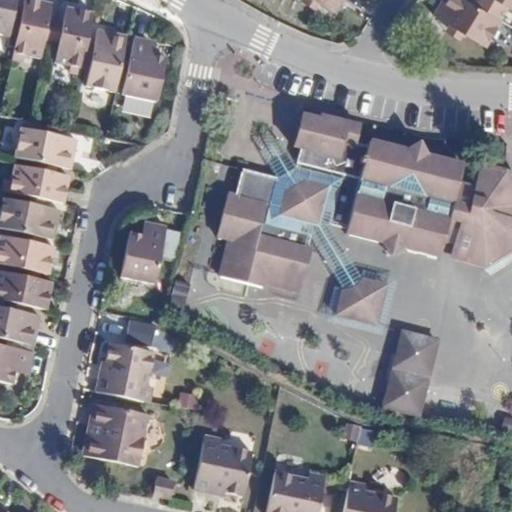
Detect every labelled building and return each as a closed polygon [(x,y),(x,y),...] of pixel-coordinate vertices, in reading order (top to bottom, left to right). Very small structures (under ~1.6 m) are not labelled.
[(11,0),(0,0),(0,45),(1,46),(7,20),(16,22),(19,9),(10,7),(11,0)] [(316,13),(320,7),(309,0),(306,0),(304,5),(316,13)] [(336,15),(345,0),(309,0),(320,7),(336,15)] [(484,48),(499,22),(462,0),(446,0),(435,18),(453,29),(467,37),(484,48)] [(511,0),(493,0),(511,10),(511,0)] [(20,6),(19,9),(16,22),(6,70),(16,72),(18,63),(34,67),(38,49),(42,30),(46,12),(20,6)] [(78,73),(81,59),(87,29),(60,22),(57,34),(52,52),(46,75),(63,79),(63,86),(74,89),(78,73)] [(464,44),(467,37),(453,29),(450,36),(464,44)] [(51,32),(42,30),(38,49),(47,51),(51,32)] [(57,34),(51,32),(47,51),(52,52),(57,34)] [(108,108),(120,53),(92,46),(89,61),(81,59),(78,73),(85,75),(79,102),(108,108)] [(140,71),(142,58),(126,54),(113,109),(147,117),(156,74),(148,72),(140,71)] [(151,60),(142,58),(140,71),(148,72),(151,60)] [(280,178),(268,175),(232,166),(219,211),(213,210),(204,244),(212,246),(203,283),(257,297),(260,288),(296,297),(307,250),(303,247),(308,223),(328,219),(341,230),(341,235),(371,242),(381,257),(394,249),(431,259),(435,243),(446,245),(443,256),(477,265),(511,246),(511,198),(499,175),(471,169),(466,188),(451,185),(455,165),(421,157),(410,143),(398,151),(360,143),(360,147),(346,144),(351,126),(346,125),(346,120),(326,115),(325,119),(307,115),(306,120),(288,116),(281,145),(287,146),(284,162),(280,178)] [(247,148),(268,175),(280,178),(284,162),(263,135),(247,148)] [(35,146),(51,149),(52,142),(40,139),(36,138),(35,146)] [(49,179),(60,182),(66,153),(51,149),(35,146),(13,141),(6,169),(28,174),(49,179)] [(47,187),(49,179),(28,174),(27,183),(47,187)] [(37,212),(54,216),(60,190),(47,187),(27,183),(8,178),(5,192),(0,191),(0,204),(23,209),(37,212)] [(35,250),(43,251),(50,223),(36,220),(37,212),(23,209),(21,216),(0,211),(0,242),(17,246),(35,250)] [(328,219),(308,223),(335,278),(323,323),(383,339),(398,278),(351,267),(328,219)] [(138,231),(135,246),(144,248),(148,234),(138,231)] [(144,248),(135,246),(126,245),(115,288),(148,295),(162,238),(148,234),(144,248)] [(34,258),(35,250),(17,246),(15,254),(34,258)] [(32,284),(39,286),(45,262),(34,258),(15,254),(0,250),(0,277),(14,281),(32,284)] [(30,292),(32,284),(14,281),(12,288),(30,292)] [(15,317),(37,322),(41,295),(30,292),(12,288),(0,285),(0,313),(1,313),(15,317)] [(0,351),(23,357),(29,329),(14,325),(15,317),(1,313),(0,321),(0,320),(0,351)] [(133,322),(128,345),(153,351),(158,328),(133,322)] [(441,338),(402,329),(384,407),(422,416),(441,338)] [(92,383),(88,401),(136,412),(139,395),(145,363),(104,352),(97,384),(92,383)] [(7,379),(18,380),(20,365),(0,360),(0,397),(2,398),(5,386),(7,379)] [(16,388),(18,380),(7,379),(5,386),(16,388)] [(136,412),(143,413),(146,396),(139,395),(136,412)] [(84,415),(76,450),(84,451),(91,416),(84,415)] [(84,451),(76,450),(73,466),(128,478),(139,427),(91,416),(84,451)] [(370,443),(372,429),(351,427),(349,441),(370,443)] [(195,445),(193,455),(209,458),(212,449),(195,445)] [(209,458),(193,455),(182,501),(199,505),(201,499),(233,506),(242,465),(209,458)] [(296,493),(314,496),(315,489),(298,485),(296,493)] [(310,511),(314,496),(296,493),(266,486),(260,511),(310,511)] [(161,510),(165,494),(149,490),(145,505),(161,510)] [(355,498),(340,495),(338,503),(354,506),(355,498)] [(378,511),(354,506),(338,503),(335,511),(378,511)]
